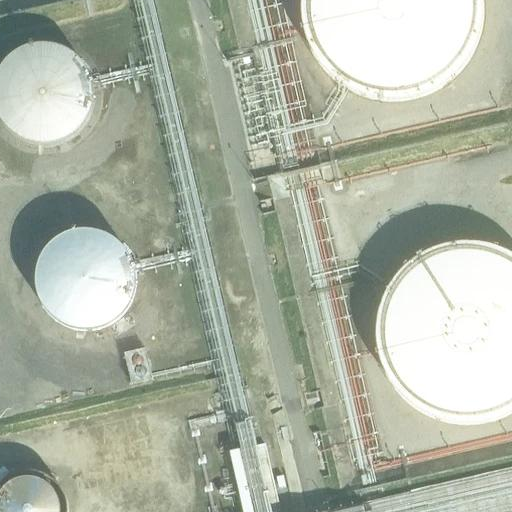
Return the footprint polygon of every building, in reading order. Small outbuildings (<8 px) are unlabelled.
[(445,511),(511,496),(511,474),(346,511),(269,511),(255,448),(154,0),(132,0),(189,251),(133,263),(124,248),(114,240),(104,235),(86,231),(74,234),(61,237),(50,246),(43,255),(38,268),(37,288),(42,305),(50,318),(63,327),(77,332),(94,331),(112,325),(124,316),(132,302),(136,287),(136,273),(192,261),(228,420),(233,419),(241,451),(254,511),(445,511)] [(482,20),(483,12),(482,3),(481,0),(298,0),(298,2),(298,10),(299,26),(301,37),(304,45),(308,54),(313,62),(324,76),(332,83),(337,87),(345,92),(354,97),(369,102),(382,104),(390,104),(398,104),(411,102),(428,96),(435,92),(443,87),(452,80),(457,76),(468,62),(472,54),(476,46),(479,37),(481,29),(482,20)] [(93,107),(94,95),(93,85),(90,76),(87,69),(82,62),(75,56),(66,50),(57,47),(46,45),(39,45),(28,47),(19,51),(11,57),(4,64),(0,70),(0,120),(0,121),(6,128),(13,135),(19,139),(25,142),(31,144),(41,146),(53,145),(61,143),(70,138),(77,133),(84,126),(89,117),(93,107)] [(155,184),(135,190),(146,225),(167,219),(155,184)] [(511,258),(499,252),(490,249),(483,247),(473,245),(465,245),(448,246),(432,250),(424,254),(414,259),(401,269),(395,276),(388,285),(379,300),(377,308),(374,317),(373,325),(372,335),(372,343),(374,352),(375,360),(378,369),(381,376),(386,385),(397,399),(406,407),(413,412),(428,421),(437,424),(445,426),(454,427),(462,428),(480,426),(490,424),(499,421),(511,413),(511,258)] [(133,363),(133,365),(134,366),(136,367),(137,368),(139,367),(141,367),(142,366),(143,364),(143,362),(143,361),(142,359),(140,358),(139,357),(137,357),(135,358),(134,359),(133,360),(133,362),(133,363)] [(136,375),(136,376),(137,377),(139,378),(141,379),(142,379),(144,378),(145,377),(146,375),(146,373),(146,372),(145,370),(144,369),(142,368),(140,368),(139,369),(137,370),(136,371),(136,373),(136,375)] [(322,391),(303,396),(307,413),(326,408),(322,391)] [(255,448),(269,511),(280,511),(266,445),(255,448)] [(254,511),(241,451),(231,454),(243,511),(254,511)] [(60,511),(61,509),(59,502),(56,498),(52,492),(48,488),(41,484),(33,482),(29,482),(23,482),(16,484),(11,487),(5,491),(1,496),(0,498),(0,511),(60,511)]
